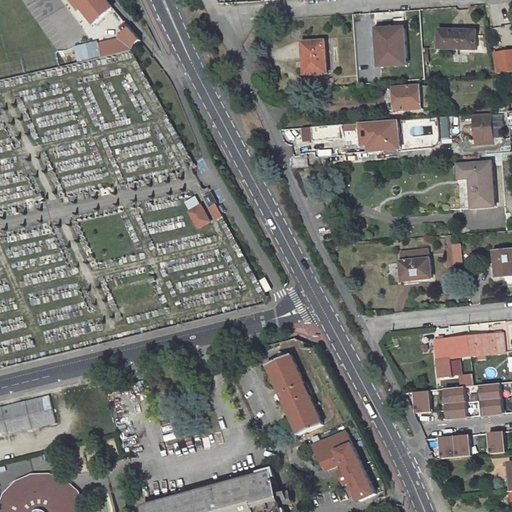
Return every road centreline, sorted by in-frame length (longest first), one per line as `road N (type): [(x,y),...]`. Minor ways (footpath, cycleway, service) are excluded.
road 1 (primary): [(322,309),(162,0)]
road 2 (residential): [(209,15),(363,320)]
road 3 (residential): [(322,309),(0,381)]
road 4 (residential): [(209,15),(414,0)]
road 5 (primary): [(407,471),(322,309)]
road 6 (residential): [(363,320),(511,310)]
road 7 (residential): [(363,320),(418,430)]
